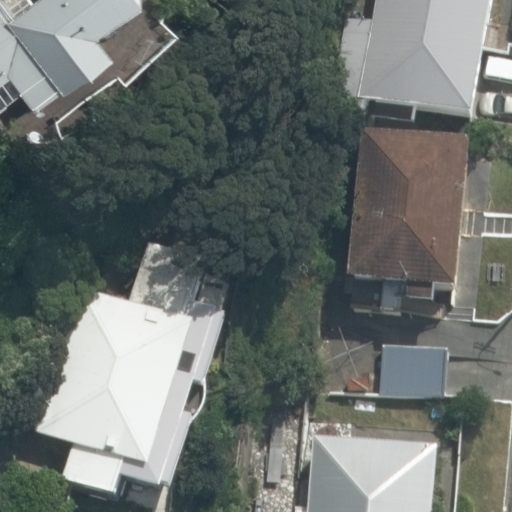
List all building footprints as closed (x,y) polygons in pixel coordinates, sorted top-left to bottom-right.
[(0,104),(16,92),(28,108),(56,87),(59,91),(106,56),(92,37),(134,5),(134,0),(27,0),(7,16),(0,7),(0,104)] [(369,106),(473,125),(495,0),(379,0),(375,26),(351,22),(334,116),(366,121),(369,106)] [(410,306),(436,309),(437,293),(459,295),(473,149),(366,138),(352,285),(412,290),(410,306)] [(64,483),(118,498),(122,481),(174,495),(193,424),(186,422),(195,389),(205,392),(225,320),(191,311),(207,262),(150,246),(134,307),(84,293),(79,310),(59,304),(45,353),(28,349),(25,362),(13,359),(0,405),(0,416),(39,427),(37,435),(74,445),(64,483)] [(380,396),(444,400),(447,349),(383,345),(380,396)] [(434,511),(439,454),(316,444),(310,511),(434,511)]
